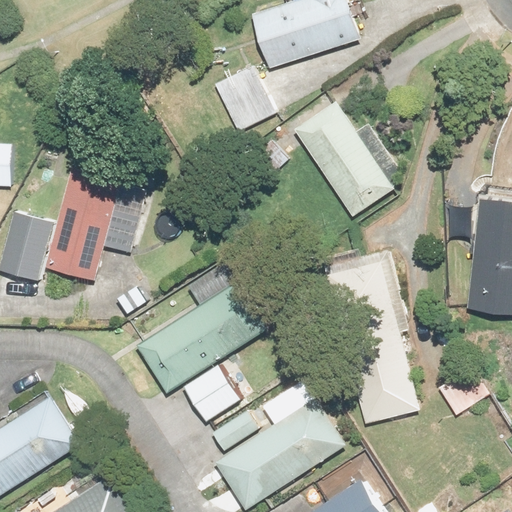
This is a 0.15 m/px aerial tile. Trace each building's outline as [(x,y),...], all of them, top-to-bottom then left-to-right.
[(306,0),(258,15),(276,70),(370,40),(356,0),(306,0)] [(260,68),(223,85),(244,131),(281,114),(260,68)] [(346,101),(303,129),(359,216),(402,188),(346,101)] [(19,144),(0,143),(0,185),(17,186),(19,144)] [(64,222),(54,269),(106,280),(113,248),(139,253),(152,191),(74,174),(64,222)] [(511,189),(490,187),(474,311),(511,315),(511,189)] [(54,269),(64,222),(16,212),(3,273),(51,284),(54,269)] [(417,331),(398,251),(336,265),(373,423),(425,411),(407,333),(417,331)] [(277,329),(248,281),(142,345),(171,393),(277,329)] [(254,392),(236,360),(190,387),(209,419),(254,392)] [(488,402),(467,372),(442,390),(464,420),(488,402)] [(259,406),(218,432),(234,457),(222,465),(250,509),(357,441),(329,397),(275,432),(259,406)] [(0,502),(89,447),(59,399),(0,436),(0,502)] [(151,511),(124,470),(59,511),(151,511)] [(398,511),(372,474),(317,511),(398,511)]
